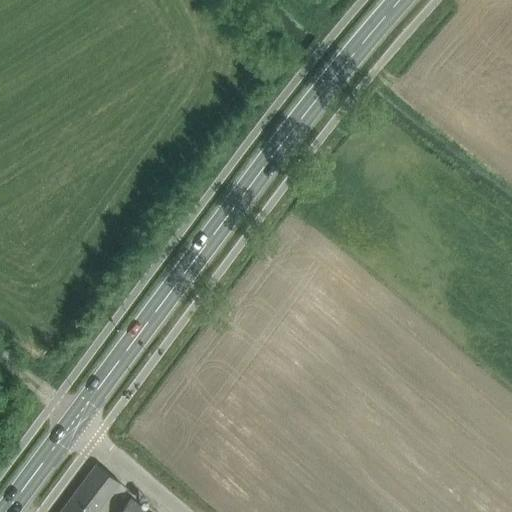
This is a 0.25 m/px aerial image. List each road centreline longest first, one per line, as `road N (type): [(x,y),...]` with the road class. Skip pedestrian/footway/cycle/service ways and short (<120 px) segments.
road 1 (secondary): [(74,419),(399,0)]
road 2 (unclassified): [(183,511),(74,419)]
